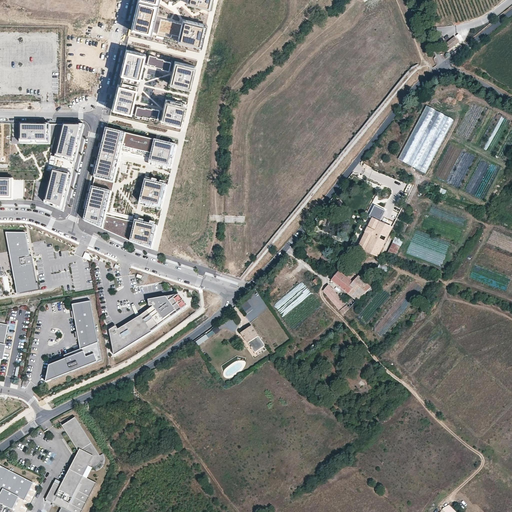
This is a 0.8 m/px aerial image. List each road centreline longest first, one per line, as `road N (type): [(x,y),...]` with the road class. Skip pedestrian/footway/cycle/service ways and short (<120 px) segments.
road 1 (track): [(324,278),(321,291),(379,363),(483,458),(435,511)]
road 2 (unclassified): [(234,299),(443,63)]
road 3 (residential): [(234,299),(130,377),(44,418)]
road 4 (residential): [(69,229),(234,299)]
